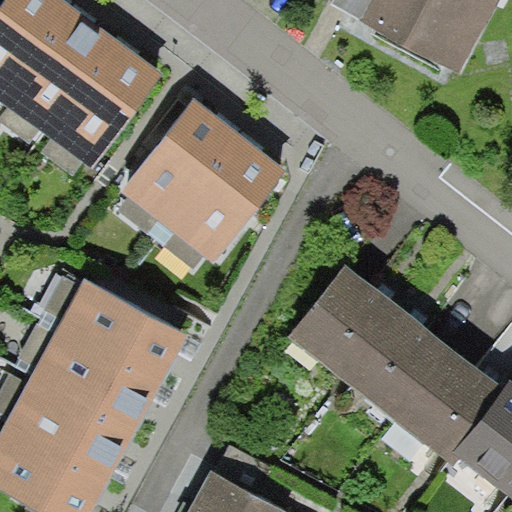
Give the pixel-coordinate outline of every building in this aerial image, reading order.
[(66,0),(8,0),(0,11),(0,98),(95,169),(166,75),(126,44),(83,12),(66,0)] [(489,0),(339,0),(339,1),(452,65),(489,0)] [(224,122),(195,99),(119,197),(215,271),(291,173),(254,145),(224,122)] [(356,276),(342,265),(290,337),(453,456),(504,387),(481,369),(417,321),(411,317),(356,276)] [(0,432),(0,492),(41,511),(87,511),(98,493),(118,457),(147,406),(173,359),(187,334),(83,278),(0,432)] [(453,456),(511,500),(511,392),(504,387),(453,456)] [(282,511),(210,471),(188,510),(186,511),(282,511)]
